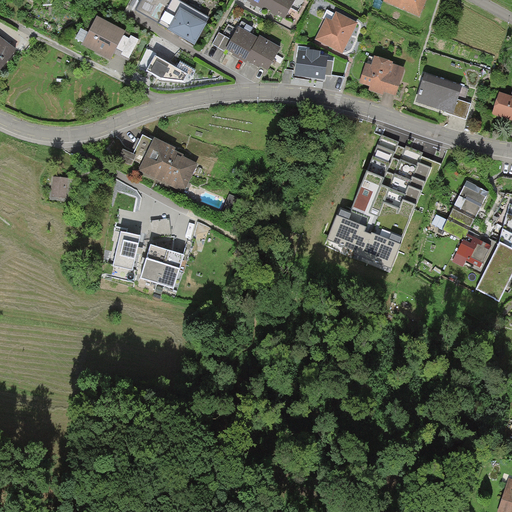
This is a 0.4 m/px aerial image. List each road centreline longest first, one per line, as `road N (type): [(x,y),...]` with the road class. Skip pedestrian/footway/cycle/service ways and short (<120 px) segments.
road 1 (residential): [(511,149),(355,104),(276,91),(198,97),(80,135),(55,135)]
road 2 (residential): [(55,135),(247,240)]
